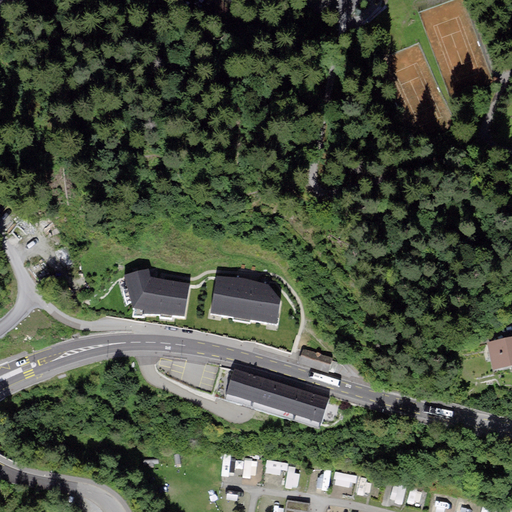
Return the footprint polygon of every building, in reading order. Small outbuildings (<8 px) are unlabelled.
[(133,311),(184,318),(191,286),(150,279),(148,272),(123,277),(133,311)] [(242,280),(218,278),(211,317),(277,328),(281,301),(270,287),(242,280)] [(511,339),(489,344),(494,371),(511,367),(511,339)] [(305,351),(300,365),(328,375),(333,360),(305,351)] [(343,399),(217,361),(208,391),(334,429),(343,399)] [(238,460),(235,475),(243,476),(246,461),(238,460)] [(247,461),(244,477),(256,479),(259,462),(247,461)] [(267,473),(288,474),(288,463),(268,462),(267,473)] [(288,468),(288,489),(298,489),(299,469),(288,468)] [(323,470),(319,490),(329,492),(332,472),(323,470)] [(337,474),(335,486),(353,489),(355,478),(337,474)] [(403,504),(408,490),(396,486),(391,500),(403,504)] [(437,508),(449,511),(452,500),(439,497),(437,508)] [(470,511),(473,504),(460,501),(457,511),(470,511)] [(309,511),(310,506),(288,503),(286,511),(309,511)]
